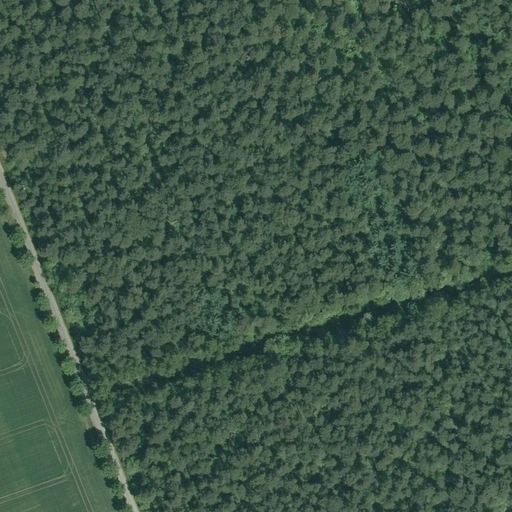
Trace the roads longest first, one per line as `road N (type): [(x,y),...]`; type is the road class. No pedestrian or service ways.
road 1 (track): [(511,273),(91,398)]
road 2 (unclassified): [(0,170),(134,511)]
